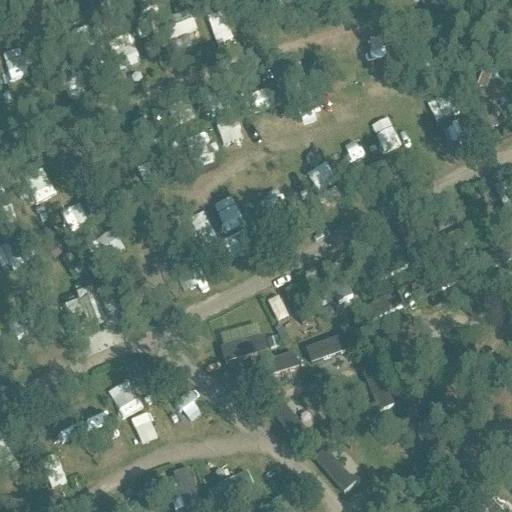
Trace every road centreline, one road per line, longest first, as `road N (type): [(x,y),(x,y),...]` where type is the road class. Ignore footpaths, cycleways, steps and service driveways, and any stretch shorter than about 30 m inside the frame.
road 1 (track): [(0,164),(417,0)]
road 2 (track): [(45,511),(242,421)]
